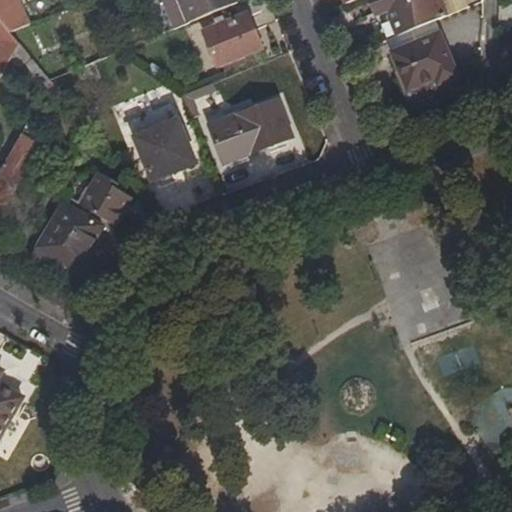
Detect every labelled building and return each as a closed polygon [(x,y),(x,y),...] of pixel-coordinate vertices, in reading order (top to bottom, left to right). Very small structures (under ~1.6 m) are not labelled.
[(190,24),(180,0),(162,0),(174,30),(190,24)] [(237,0),(180,0),(190,24),(239,4),(237,0)] [(369,0),(376,15),(385,11),(396,37),(413,29),(449,14),(442,0),(369,0)] [(65,10),(56,26),(73,35),(82,20),(65,10)] [(204,33),(218,66),(261,48),(247,14),(204,33)] [(14,52),(20,42),(10,30),(0,18),(0,35),(6,42),(0,50),(0,66),(3,69),(5,69),(14,52)] [(435,32),(387,52),(406,98),(454,78),(435,32)] [(20,42),(14,52),(47,92),(54,81),(20,42)] [(99,72),(95,60),(76,68),(80,79),(99,72)] [(214,124),(228,161),(291,136),(277,99),(214,124)] [(161,128),(153,111),(126,123),(133,140),(137,138),(161,128)] [(161,128),(137,138),(154,180),(196,163),(179,121),(161,128)] [(214,124),(208,126),(223,163),(291,136),(228,161),(214,124)] [(33,133),(25,128),(13,148),(6,160),(0,169),(0,214),(42,145),(30,138),(33,133)] [(119,227),(138,197),(116,184),(118,180),(101,169),(82,202),(116,222),(119,227)] [(65,204),(39,247),(77,269),(103,226),(65,204)] [(0,378),(5,371),(0,368),(0,427),(9,412),(16,416),(26,399),(0,383),(0,378)] [(0,443),(16,416),(9,412),(0,427),(0,443)]
